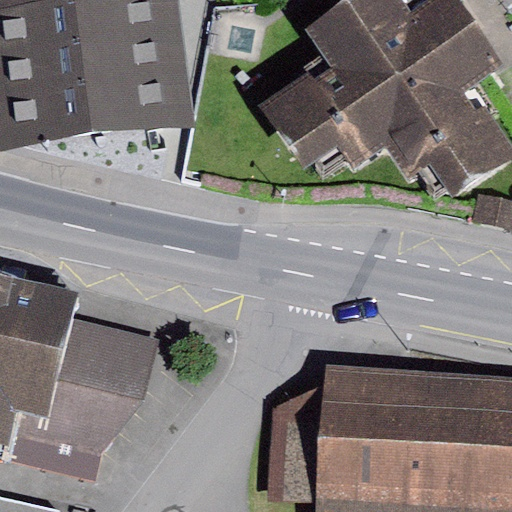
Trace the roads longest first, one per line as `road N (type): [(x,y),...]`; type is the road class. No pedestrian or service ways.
road 1 (primary): [(310,274),(96,238),(0,212)]
road 2 (unclassified): [(164,511),(288,350),(310,274)]
road 3 (primary): [(511,314),(310,274)]
